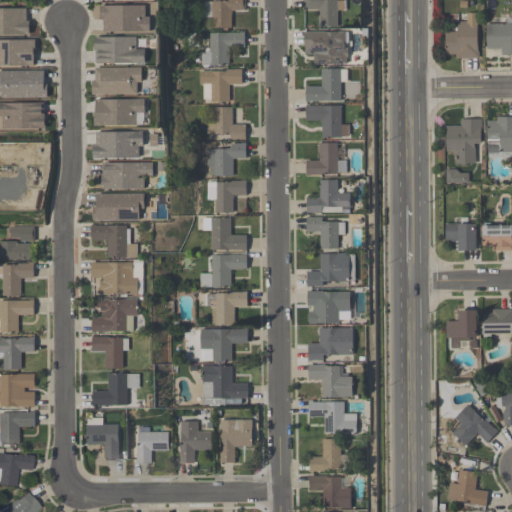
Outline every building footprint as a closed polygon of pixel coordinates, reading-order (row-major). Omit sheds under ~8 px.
[(204,0),(204,19),(213,19),(213,29),(233,30),(233,10),(245,11),(245,0),(204,0)] [(338,26),(338,15),(342,15),(342,0),(304,0),(304,14),(316,13),(316,27),(338,26)] [(29,9),(0,8),(0,36),(29,37),(29,9)] [(99,8),(99,33),(152,33),(152,8),(99,8)] [(479,59),(478,14),(467,14),(467,22),(457,23),(457,32),(446,33),(446,60),(479,59)] [(496,56),(511,56),(511,23),(487,24),(487,48),(496,48),(496,56)] [(348,65),(348,32),(304,32),(304,54),(315,54),(315,65),(348,65)] [(245,33),(210,33),(210,50),(201,50),(201,66),(231,66),(231,48),(245,48),(245,33)] [(147,64),(147,48),(137,48),(137,39),(94,39),(94,64),(147,64)] [(35,41),(0,41),(0,67),(35,68),(35,41)] [(143,96),(144,68),(93,68),(93,96),(143,96)] [(306,102),(346,101),(346,69),(317,70),(317,88),(306,88),(306,102)] [(242,82),(242,70),(200,70),(200,102),(232,102),(232,82),(242,82)] [(0,87),(0,101),(46,101),(46,74),(0,73),(0,87)] [(147,127),(147,100),(95,100),(95,127),(147,127)] [(0,131),(45,132),(45,106),(0,105),(0,131)] [(342,106),(306,106),(306,118),(315,118),(315,127),(323,127),(323,137),(348,137),(348,127),(342,127),(342,106)] [(246,139),(246,125),(235,125),(235,108),(213,108),(213,116),(207,116),(207,139),(246,139)] [(511,116),(487,117),(487,155),(511,155),(511,116)] [(459,120),(460,127),(446,128),(446,154),(456,153),(457,166),(480,165),(479,119),(459,120)] [(145,159),(144,132),(93,133),(93,161),(145,159)] [(337,143),(317,143),(317,163),(306,163),(306,175),(347,175),(347,158),(337,158),(337,143)] [(207,176),(235,176),(235,158),(246,158),(246,145),(207,145),(207,176)] [(153,164),(101,165),(101,191),(144,191),(144,179),(153,179),(153,164)] [(468,185),(468,174),(447,174),(447,185),(468,185)] [(350,214),(351,191),(340,191),(340,181),(318,180),(317,200),(307,200),(306,213),(350,214)] [(207,202),(216,202),(216,213),(235,213),(235,197),(246,197),(246,182),(207,182),(207,202)] [(144,196),(94,196),(94,222),(144,222),(144,196)] [(317,250),(338,250),(338,240),(345,240),(345,218),(306,218),(306,230),(317,230),(317,250)] [(247,251),(247,238),(234,238),(234,219),(203,219),(203,231),(212,231),(211,251),(247,251)] [(477,224),(446,224),(446,242),(457,242),(457,251),(477,251),(477,224)] [(511,225),(484,226),(484,244),(491,244),(491,251),(511,250),(511,225)] [(107,241),(107,259),(137,259),(137,244),(128,244),(128,226),(92,226),(92,242),(107,241)] [(0,242),(0,261),(34,261),(34,227),(10,227),(10,242),(0,242)] [(307,288),(356,288),(356,254),(317,254),(317,274),(307,274),(307,288)] [(200,289),(232,289),(232,268),(247,268),(247,255),(212,255),(211,275),(200,275),(200,289)] [(144,262),(92,262),(92,281),(101,281),(101,295),(144,295),(144,262)] [(2,297),(23,297),(23,278),(33,278),(33,264),(3,264),(2,297)] [(351,325),(351,292),(307,292),(307,325),(351,325)] [(210,326),(235,326),(236,309),(248,309),(248,293),(210,293),(210,326)] [(101,299),(101,318),(92,318),(92,333),(138,333),(137,299),(101,299)] [(0,333),(19,334),(19,320),(33,320),(33,301),(0,300),(0,333)] [(511,309),(483,310),(483,337),(511,336),(511,309)] [(477,310),(457,310),(457,321),(446,321),(446,339),(477,339),(477,310)] [(308,358),(353,358),(353,328),(318,328),(318,339),(308,339),(308,358)] [(248,332),(199,331),(198,351),(212,351),(212,363),(233,363),(233,346),(248,346),(248,332)] [(92,350),(103,350),(103,370),(127,370),(127,337),(92,337),(92,350)] [(24,371),(24,350),(35,350),(35,338),(0,338),(0,359),(4,360),(4,371),(24,371)] [(320,378),(319,397),(353,398),(353,377),(342,376),(342,365),(309,365),(309,378),(320,378)] [(202,400),(248,400),(248,384),(234,384),(234,367),(202,367),(202,400)] [(0,390),(0,391),(0,408),(35,408),(35,375),(0,374),(0,390)] [(129,407),(129,391),(140,391),(141,374),(109,374),(109,392),(93,392),(93,406),(129,407)] [(511,394),(503,394),(504,427),(511,426),(511,394)] [(357,435),(357,413),(345,413),(345,402),(309,403),(309,418),(326,418),(326,435),(357,435)] [(455,419),(462,426),(453,435),(466,447),(478,435),(487,444),(497,434),(469,406),(455,419)] [(35,412),(0,412),(0,446),(23,446),(23,424),(35,424),(35,412)] [(119,461),(120,426),(105,426),(105,418),(88,417),(87,445),(105,446),(104,461),(119,461)] [(221,420),(221,464),(237,464),(237,448),(253,448),(253,420),(221,420)] [(182,422),(181,463),(195,464),(195,453),(212,453),(213,432),(201,432),(201,422),(182,422)] [(138,431),(138,464),(151,464),(151,453),(169,453),(169,431),(138,431)] [(342,472),(342,440),(322,440),(322,459),(310,459),(310,472),(342,472)] [(31,472),(32,456),(0,454),(0,484),(17,486),(18,471),(31,472)] [(448,501),(486,507),(488,492),(477,490),(479,474),(461,472),(459,482),(451,481),(448,501)] [(349,478),(310,478),(310,493),(323,493),(323,509),(349,509),(349,478)] [(37,511),(41,510),(28,493),(1,511),(37,511)]
